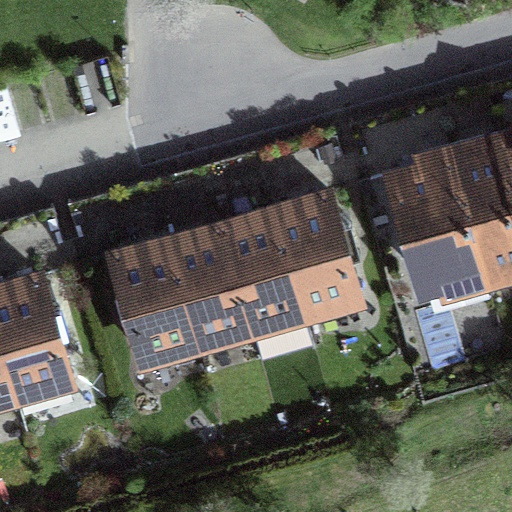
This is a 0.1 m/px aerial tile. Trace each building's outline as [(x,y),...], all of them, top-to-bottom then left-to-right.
[(511,132),(511,70),(351,118),(367,174),(394,167),(452,150),(501,136),(511,132)] [(273,201),(328,186),(348,180),(331,123),(69,198),(86,256),(113,248),(167,232),(220,217),(273,201)] [(511,132),(501,136),(511,174),(511,132)] [(452,150),(485,263),(511,255),(511,174),(501,136),(452,150)] [(485,263),(452,150),(394,167),(427,280),(485,263)] [(273,201),(303,307),(305,307),(308,316),(333,309),(331,300),(358,293),(347,253),(355,250),(348,224),(339,226),(328,186),(273,201)] [(303,307),(273,201),(220,217),(251,323),(252,322),(255,331),(280,323),(278,315),(303,307)] [(0,279),(39,269),(66,261),(50,203),(0,217),(0,279)] [(167,232),(197,337),(199,337),(201,346),(228,338),(225,330),(251,323),(220,217),(167,232)] [(197,337),(167,232),(113,248),(124,288),(115,290),(123,317),(132,314),(144,352),(172,344),(174,353),(198,346),(196,338),(197,337)] [(0,279),(0,340),(14,390),(18,389),(20,398),(46,391),(43,381),(69,374),(58,335),(68,332),(60,306),(50,308),(39,269),(0,279)] [(0,393),(14,390),(0,340),(0,393)]
